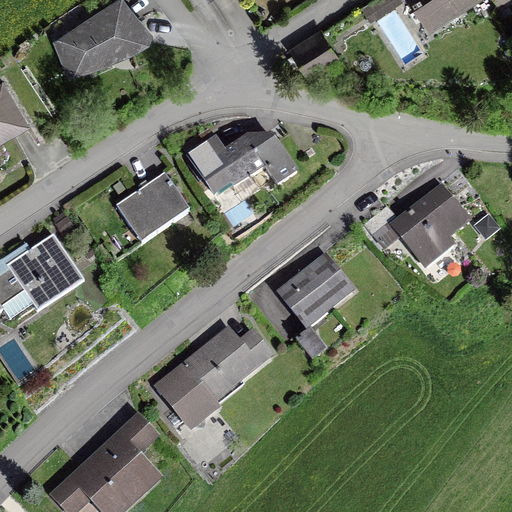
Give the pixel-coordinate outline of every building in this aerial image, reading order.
[(111,0),(52,39),(68,79),(107,65),(131,53),(150,42),(152,32),(127,0),(111,0)] [(376,0),(368,5),(376,18),(404,0),(412,0),(430,29),(476,0),(489,0),(493,5),(501,0),(376,0)] [(338,55),(320,26),(287,47),(306,76),(338,55)] [(0,153),(3,152),(0,146),(0,140),(31,122),(4,77),(0,79),(0,153)] [(277,185),(299,172),(273,133),(247,134),(225,149),(217,136),(186,156),(213,197),(230,185),(233,189),(264,168),(277,185)] [(141,244),(190,212),(164,173),(116,206),(141,244)] [(451,238),(472,221),(441,183),(398,218),(387,205),(363,224),(385,251),(400,239),(425,269),(455,244),(451,238)] [(501,229),(489,214),(473,226),(486,241),(501,229)] [(37,313),(85,282),(54,235),(7,266),(10,270),(0,276),(0,312),(3,310),(10,321),(32,306),(37,313)] [(295,339),(312,360),(328,348),(314,331),(331,317),(327,313),(356,290),(326,252),(276,292),(307,330),(295,339)] [(242,382),(275,357),(253,330),(240,340),(229,326),(153,386),(190,433),(222,408),(219,405),(245,385),(242,382)] [(63,511),(80,511),(91,503),(98,511),(126,511),(164,478),(141,454),(160,437),(138,413),(48,496),(63,511)]
